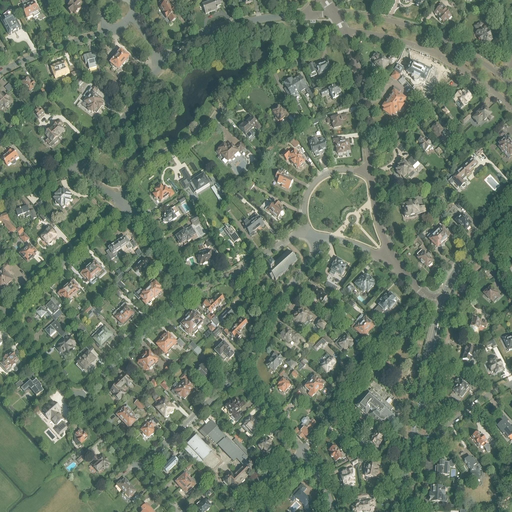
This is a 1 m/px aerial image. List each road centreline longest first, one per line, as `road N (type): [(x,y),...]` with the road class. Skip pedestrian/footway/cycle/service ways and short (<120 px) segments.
road 1 (residential): [(118,199),(138,174),(202,133),(245,83),(343,32)]
road 2 (residential): [(425,296),(302,450)]
road 3 (residential): [(4,318),(130,210)]
road 4 (residential): [(77,399),(188,290)]
road 5 (residential): [(165,60),(216,30),(301,14)]
road 6 (residential): [(139,470),(242,371)]
road 7 (residential): [(66,169),(120,124),(159,66)]
road 8 (residential): [(369,156),(467,72)]
road 9 (residential): [(369,156),(360,83),(343,32)]
